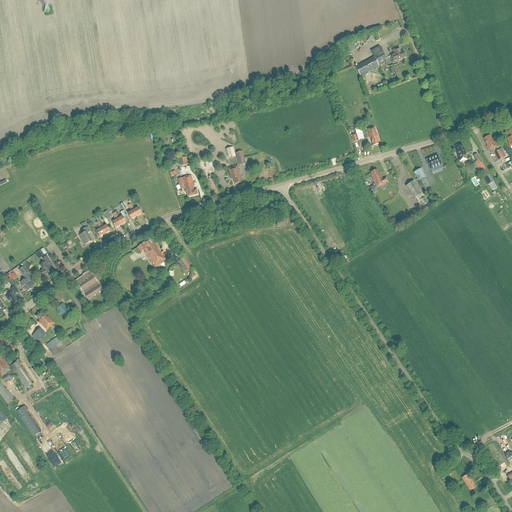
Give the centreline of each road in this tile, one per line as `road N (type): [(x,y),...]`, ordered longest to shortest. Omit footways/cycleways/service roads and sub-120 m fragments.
road 1 (unclassified): [(511,511),(479,465),(451,443),(281,185)]
road 2 (tertiary): [(89,260),(168,216),(281,185)]
road 3 (tertiary): [(281,185),(445,137)]
road 4 (unclassified): [(445,137),(395,0)]
